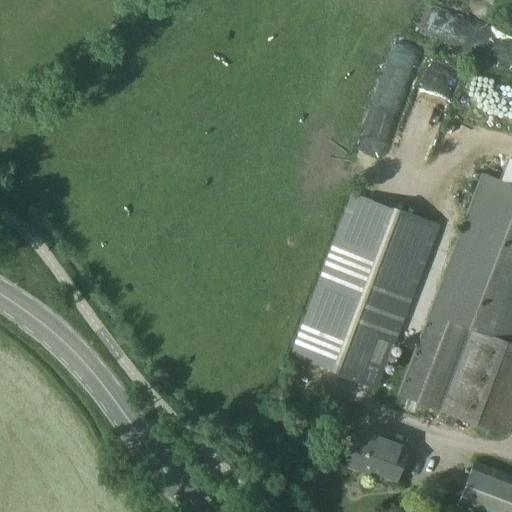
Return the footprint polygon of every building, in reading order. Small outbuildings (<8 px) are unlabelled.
[(459,41),(465,20),(427,9),(421,31),(459,41)] [(471,327),(509,342),(511,332),(511,183),(480,172),(398,393),(441,409),(471,327)] [(292,354),(375,386),(437,224),(354,192),(292,354)] [(511,415),(511,342),(509,342),(471,327),(441,409),(437,419),(451,424),(455,414),(505,433),(511,415)] [(381,473),(396,479),(407,448),(357,430),(344,463),(380,476),(381,473)] [(455,507),(470,511),(511,511),(511,474),(474,460),(455,507)]
